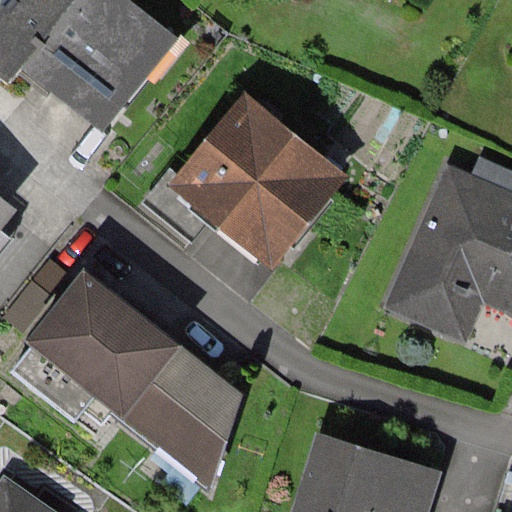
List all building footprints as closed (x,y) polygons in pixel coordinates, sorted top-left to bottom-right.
[(26,63),(77,0),(0,0),(0,60),(17,74),(26,63)] [(77,0),(26,63),(37,73),(100,123),(171,36),(125,0),(77,0)] [(257,103),(178,188),(277,279),(356,194),(257,103)] [(511,202),(439,173),(379,318),(470,356),(488,312),(511,321),(511,202)] [(0,258),(26,228),(0,206),(0,258)] [(99,294),(39,376),(213,502),(273,419),(99,294)] [(436,511),(444,488),(322,451),(303,511),(436,511)] [(37,511),(0,487),(0,511),(37,511)]
